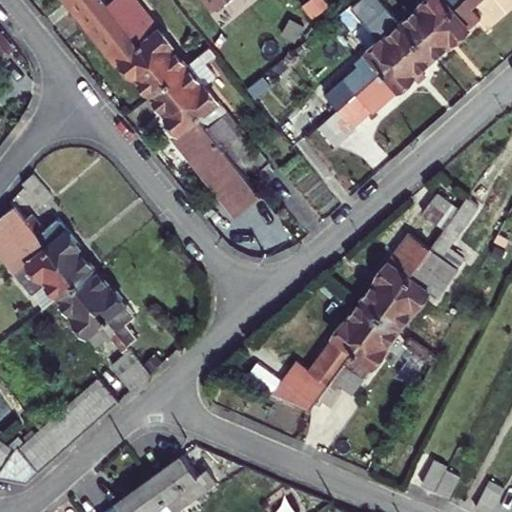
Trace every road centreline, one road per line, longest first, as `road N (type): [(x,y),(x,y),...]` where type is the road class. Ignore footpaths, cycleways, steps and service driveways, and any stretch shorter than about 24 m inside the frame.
road 1 (residential): [(511,83),(254,304)]
road 2 (residential): [(411,511),(212,427),(163,389)]
road 3 (residential): [(254,304),(81,93)]
road 4 (residential): [(163,389),(25,511)]
road 5 (residential): [(254,304),(163,389)]
road 6 (residential): [(81,93),(5,0)]
